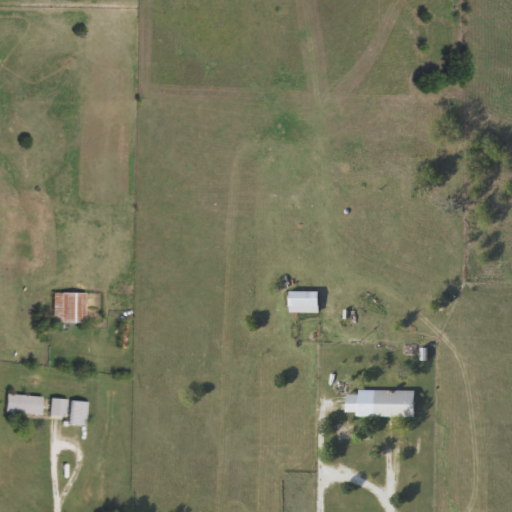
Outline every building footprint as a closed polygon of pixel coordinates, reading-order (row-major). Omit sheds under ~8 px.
[(87,322),(54,322),(54,292),(87,292),(87,322)] [(416,388),(416,415),(359,415),(359,388),(416,388)] [(44,396),(44,413),(8,413),(8,395),(44,396)] [(52,415),(52,399),(68,399),(68,415),(52,415)] [(89,401),(88,426),(71,425),(72,401),(89,401)]
